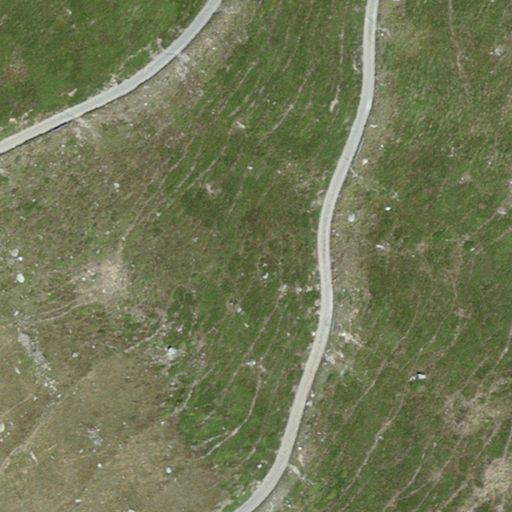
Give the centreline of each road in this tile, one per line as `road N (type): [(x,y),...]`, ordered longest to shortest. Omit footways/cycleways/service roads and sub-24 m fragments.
road 1 (track): [(245,511),(261,499),(284,449),(323,320),(321,235),(363,92),(372,0)]
road 2 (track): [(215,0),(145,75),(0,148)]
